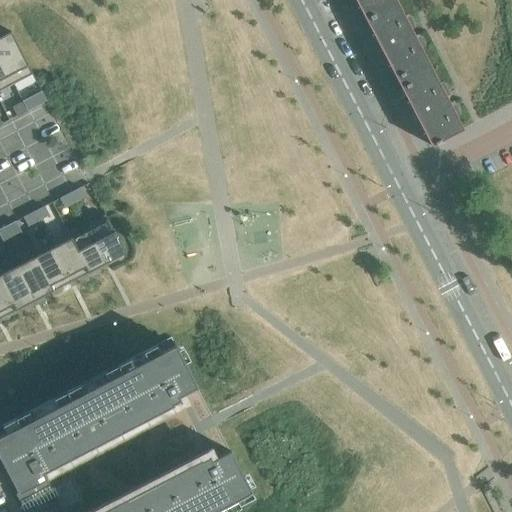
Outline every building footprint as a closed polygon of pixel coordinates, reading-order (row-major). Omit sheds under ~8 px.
[(400,8),(396,0),(355,0),(363,15),(379,6),(384,17),(400,8)] [(363,15),(397,79),(412,72),(417,82),(434,74),(400,8),(384,17),(379,6),(363,15)] [(0,35),(0,58),(13,83),(32,73),(10,31),(0,35)] [(0,58),(0,89),(13,83),(0,58)] [(440,140),(463,128),(447,98),(434,74),(417,82),(412,72),(397,79),(431,145),(435,143),(440,141),(440,140)] [(22,101),(27,110),(38,105),(33,96),(22,101)] [(12,107),(16,116),(27,110),(22,101),(12,107)] [(70,192),(74,201),(85,196),(80,187),(70,192)] [(64,207),(74,201),(70,192),(59,198),(64,207)] [(44,206),(33,211),(38,220),(49,214),(44,206)] [(23,217),(27,225),(38,220),(33,211),(23,217)] [(85,224),(87,229),(88,228),(106,262),(125,252),(105,214),(85,224)] [(15,220),(6,225),(0,228),(0,235),(2,239),(11,234),(20,229),(15,220)] [(88,271),(106,262),(88,228),(87,229),(71,237),(70,237),(88,271)] [(49,243),(51,247),(52,247),(70,281),(88,271),(70,237),(71,237),(69,232),(49,243)] [(51,290),(70,281),(52,247),(51,247),(34,256),(51,290)] [(34,256),(16,265),(33,300),(51,290),(34,256)] [(16,265),(0,273),(0,279),(15,309),(33,300),(16,265)] [(0,279),(0,316),(15,309),(0,279)] [(171,335),(0,424),(0,458),(18,492),(24,505),(27,511),(231,511),(256,499),(255,499),(252,492),(230,450),(229,450),(217,427),(211,417),(195,386),(196,386),(175,344),(171,335)]
